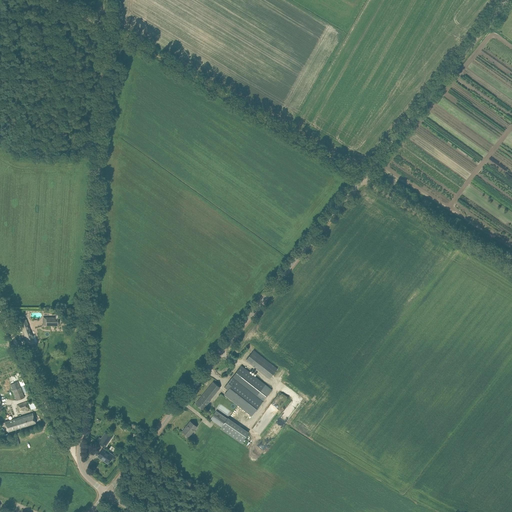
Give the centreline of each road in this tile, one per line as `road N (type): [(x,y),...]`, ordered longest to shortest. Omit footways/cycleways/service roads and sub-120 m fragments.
road 1 (tertiary): [(76,457),(111,26)]
road 2 (tertiary): [(107,494),(365,179)]
road 3 (tertiary): [(365,179),(508,0)]
road 4 (unclassified): [(511,267),(365,179)]
road 5 (unclassified): [(16,334),(76,457)]
